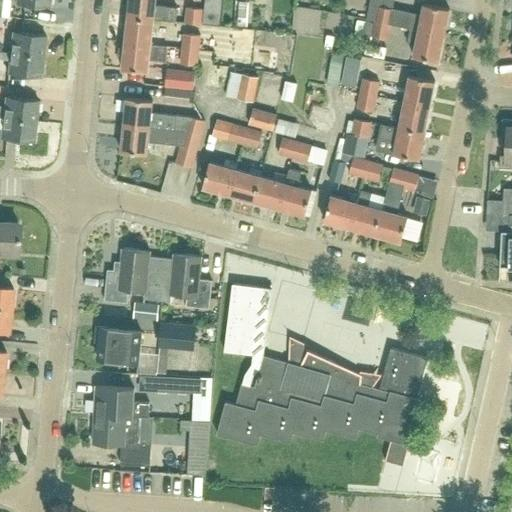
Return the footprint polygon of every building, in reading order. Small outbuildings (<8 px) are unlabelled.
[(129,0),(128,15),(154,18),(154,17),(165,19),(166,6),(156,5),(156,0),(129,0)] [(243,0),(242,22),(252,22),(253,0),(243,0)] [(413,15),(411,27),(445,34),(450,8),(424,2),(421,17),(413,15)] [(375,19),(374,19),(391,23),(394,8),(377,4),(375,12),(357,8),(355,15),(375,19)] [(186,6),(185,20),(202,22),(204,7),(186,6)] [(153,32),(154,18),(128,15),(125,41),(159,45),(159,44),(160,33),(153,32)] [(388,38),(391,23),(374,19),(374,23),(358,19),(355,37),(370,40),(371,34),(388,38)] [(234,57),(260,41),(249,23),(224,39),(234,57)] [(439,61),(445,34),(411,27),(408,41),(416,43),(413,55),(439,61)] [(0,42),(0,50),(43,56),(45,35),(12,31),(11,39),(2,38),(2,43),(0,42)] [(184,33),(182,48),(199,50),(201,35),(184,33)] [(159,45),(125,41),(122,68),(148,71),(150,55),(164,56),(166,45),(159,44),(159,45)] [(197,65),(199,50),(182,48),(180,62),(197,65)] [(41,77),(43,56),(0,50),(0,56),(9,57),(7,73),(41,77)] [(254,50),(253,58),(276,61),(277,52),(254,50)] [(209,58),(206,85),(226,88),(225,96),(255,100),(259,74),(230,70),(231,61),(209,58)] [(195,71),(167,68),(165,86),(193,89),(195,71)] [(410,74),(404,100),(404,101),(430,106),(435,80),(410,74)] [(287,77),(287,94),(297,94),(298,77),(287,77)] [(363,77),(359,92),(377,96),(380,81),(363,77)] [(194,101),(195,91),(165,88),(164,101),(190,103),(190,101),(194,101)] [(374,110),(377,96),(359,92),(359,97),(349,95),(346,105),(374,110)] [(0,115),(3,116),(3,117),(36,120),(38,99),(5,96),(4,103),(0,102),(0,115)] [(205,120),(190,116),(152,112),(153,99),(126,97),(124,124),(150,126),(186,130),(201,134),(205,120)] [(425,132),(430,106),(404,101),(404,100),(396,98),(394,110),(402,112),(399,125),(399,127),(425,132)] [(277,113),(254,107),(249,123),(273,129),(277,113)] [(300,130),(300,117),(281,116),(280,129),(300,130)] [(36,120),(3,117),(0,138),(33,142),(36,120)] [(351,132),(369,136),(373,121),(355,117),(351,132)] [(218,136),(242,143),(247,126),(218,118),(213,135),(210,134),(206,147),(214,149),(218,136)] [(506,154),(500,154),(499,167),(511,168),(511,118),(502,118),(501,138),(506,139),(506,154)] [(419,159),(425,132),(399,127),(399,125),(381,122),(378,136),(396,140),(394,154),(419,159)] [(150,126),(124,124),(121,151),(147,153),(148,142),(182,145),(186,130),(150,126)] [(247,126),(242,143),(257,147),(262,131),(247,126)] [(201,134),(186,130),(182,145),(177,163),(192,167),(201,134)] [(278,152),(293,157),(298,140),(283,136),(278,152)] [(288,176),(279,207),(305,214),(312,189),(297,185),(304,160),(308,161),(310,155),(315,157),(318,154),(320,148),(312,145),(298,140),(293,157),(287,176),(288,176)] [(363,176),(369,158),(349,152),(338,149),(329,177),(341,181),(347,161),(351,162),(349,172),(363,176)] [(203,186),(228,193),(237,161),(226,158),(224,165),(210,161),(203,186)] [(383,162),(370,158),(369,158),(363,176),(378,180),(383,162)] [(250,165),(237,161),(228,193),(254,200),(261,175),(248,171),(250,165)] [(408,216),(396,212),(403,187),(415,190),(419,174),(394,167),(382,208),(375,234),(401,241),(408,216)] [(275,179),(261,175),(254,200),(279,207),(288,176),(287,176),(277,173),(275,179)] [(511,200),(511,187),(504,187),(503,200),(511,200)] [(382,208),(369,205),(372,193),(360,190),(359,193),(359,194),(350,227),(375,234),(382,208)] [(359,194),(359,193),(349,191),(346,198),(331,194),(324,220),(350,227),(359,194)] [(0,251),(16,253),(18,223),(0,221),(0,251)] [(511,230),(501,230),(500,265),(508,266),(508,267),(511,267),(511,230)] [(123,247),(121,260),(114,260),(113,269),(107,268),(104,299),(128,301),(129,290),(145,291),(144,298),(157,300),(162,257),(149,255),(150,250),(123,247)] [(162,257),(157,300),(171,301),(172,294),(187,296),(186,306),(209,308),(212,279),(200,278),(202,255),(175,253),(174,258),(162,257)] [(304,356),(293,353),(290,362),(263,354),(272,286),(232,282),(224,349),(253,352),(252,361),(248,368),(245,372),(242,381),(236,403),(226,400),(217,432),(258,444),(258,442),(257,441),(260,431),(280,437),(280,439),(290,441),(291,440),(290,439),(292,429),(313,435),(313,436),(323,439),(323,438),(322,438),(325,427),(346,433),(345,434),(356,437),(356,436),(355,435),(358,425),(379,430),(378,435),(391,439),(385,460),(403,465),(422,398),(417,397),(429,357),(391,347),(379,389),(361,384),(362,374),(308,348),(304,356)] [(0,285),(0,307),(10,309),(13,287),(0,285)] [(160,303),(135,301),(134,317),(158,319),(160,303)] [(0,330),(8,331),(10,309),(0,307),(0,330)] [(162,319),(157,370),(166,371),(168,346),(193,348),(196,322),(162,319)] [(339,341),(343,341),(344,331),(361,333),(362,324),(341,322),(339,341)] [(142,331),(101,327),(97,326),(96,341),(100,342),(98,357),(138,361),(142,331)] [(140,390),(200,393),(201,379),(141,376),(140,390)] [(96,386),(95,414),(139,416),(149,417),(150,402),(134,401),(134,388),(96,386)] [(139,416),(95,414),(93,442),(122,444),(121,463),(150,465),(151,444),(137,443),(139,416)] [(189,419),(188,440),(191,440),(190,446),(206,447),(208,420),(189,419)]
